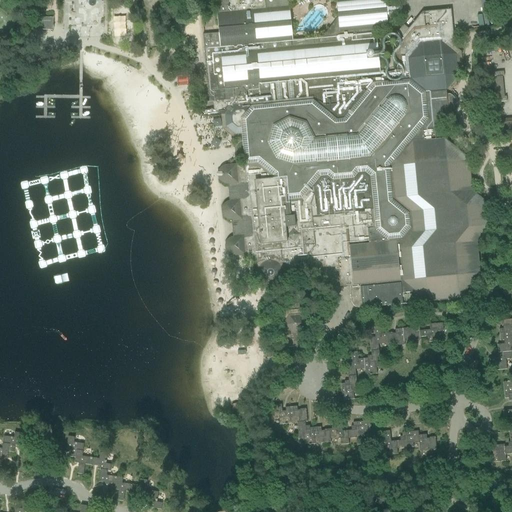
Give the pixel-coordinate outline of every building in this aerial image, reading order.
[(235,140),(242,140),(242,141),(238,143),(236,145),(235,148),(234,150),(235,154),(237,156),(240,158),(244,158),(244,164),(226,165),(225,166),(224,166),(223,166),(222,167),(221,168),(220,169),(219,170),(219,171),(218,172),(218,173),(218,174),(218,176),(218,177),(218,178),(218,179),(219,180),(220,181),(220,182),(221,183),(222,184),(223,184),(225,185),(226,185),(227,185),(228,185),(230,201),(229,201),(227,202),(226,202),(225,203),(224,204),(223,205),(223,206),(222,207),(222,208),(221,209),(221,210),(221,211),(221,213),(221,214),(222,215),(222,216),(223,217),(224,218),(225,219),(226,219),(227,220),(228,220),(229,221),(230,221),(231,221),(233,237),(232,237),(231,238),(230,238),(229,239),(228,239),(227,240),(226,241),(226,242),(225,243),(225,244),(225,245),(225,247),(225,248),(225,249),(225,250),(226,251),(226,252),(227,253),(228,254),(229,254),(230,255),(231,256),(232,256),(233,256),(234,256),(235,256),(244,255),(245,255),(246,255),(247,255),(248,255),(250,255),(251,255),(252,256),(253,256),(254,257),(254,258),(255,259),(256,260),(256,261),(256,262),(257,263),(258,275),(259,275),(259,277),(260,279),(261,281),(264,283),(266,285),(269,285),(272,285),(276,284),(278,282),(280,280),(281,277),(282,274),(282,271),(283,271),(282,264),(288,263),(289,273),(298,271),(296,262),(301,262),(301,271),(338,268),(340,285),(353,283),(353,286),(350,286),(351,302),(352,303),(352,304),(353,305),(353,306),(354,307),(355,307),(356,308),(357,308),(358,309),(359,309),(361,309),(362,309),(379,307),(433,302),(460,299),(463,295),(466,291),(480,275),(477,243),(491,227),(488,204),(472,191),(471,176),(469,159),(453,146),(444,139),(443,127),(439,124),(445,116),(448,113),(447,102),(446,92),(459,75),(459,65),(462,65),(461,52),(455,47),(451,10),(423,12),(409,30),(403,26),(392,40),(394,41),(396,75),(381,77),(381,79),(355,82),(355,76),(380,73),(379,61),(378,59),(376,39),(373,39),(372,31),(387,29),(386,19),(399,18),(398,11),(401,11),(400,3),(385,5),(384,0),(215,0),(216,15),(217,15),(217,21),(219,33),(203,35),(204,48),(206,76),(210,75),(211,86),(213,111),(201,112),(201,113),(201,114),(202,115),(203,116),(204,117),(205,117),(206,117),(207,117),(212,116),(221,116),(222,130),(232,138),(235,140)] [(52,31),(53,21),(53,18),(36,17),(35,30),(36,30),(52,31)] [(490,102),(506,100),(501,72),(486,74),(490,102)] [(187,86),(187,77),(176,78),(177,86),(187,86)] [(484,104),(484,113),(493,112),(493,103),(484,104)] [(511,118),(496,120),(497,130),(511,129),(511,118)] [(302,310),(299,310),(299,304),(289,305),(289,311),(286,311),(286,310),(285,311),(285,312),(278,325),(278,327),(279,327),(284,335),(279,338),(286,348),(293,347),(293,352),(298,352),(311,323),(302,310)] [(499,329),(500,337),(511,335),(511,319),(501,321),(502,326),(503,326),(503,329),(499,329)] [(420,331),(420,338),(427,337),(428,343),(438,342),(438,341),(437,341),(436,332),(444,332),(443,323),(429,324),(429,330),(420,331)] [(403,329),(404,342),(421,341),(420,338),(420,331),(419,324),(411,325),(411,329),(408,329),(408,328),(403,329)] [(378,345),(388,344),(387,334),(381,334),(380,327),(374,327),(375,338),(369,339),(371,352),(379,351),(378,345)] [(387,334),(388,344),(388,347),(405,345),(404,342),(403,329),(395,330),(395,334),(393,334),(392,333),(387,334)] [(511,335),(500,337),(500,341),(503,341),(504,344),(497,345),(498,352),(511,351),(511,348),(511,347),(511,335)] [(381,368),(379,351),(371,352),(371,356),(367,356),(367,359),(364,359),(365,369),(365,375),(370,375),(370,376),(372,376),(372,375),(377,374),(376,368),(381,368)] [(511,359),(511,351),(498,352),(498,358),(488,359),(488,365),(496,365),(496,371),(507,370),(506,360),(511,359)] [(346,364),(348,377),(356,376),(355,370),(365,369),(364,359),(358,360),(357,352),(351,353),(352,363),(346,364)] [(358,393),(356,376),(348,377),(348,381),(344,382),(344,384),(341,384),(342,401),(347,400),(347,401),(349,401),(349,400),(354,400),(354,393),(358,393)] [(511,400),(511,381),(509,382),(509,381),(507,381),(507,382),(503,383),(505,399),(508,399),(508,401),(511,400)] [(287,424),(291,424),(289,407),(285,408),(285,412),(282,412),(281,405),(274,406),(275,419),(279,419),(279,425),(285,425),(287,425),(287,424)] [(291,424),(297,423),(305,423),(307,422),(306,409),(300,410),(300,411),(297,411),(297,407),(289,407),(291,424)] [(511,410),(503,411),(503,417),(511,417),(511,422),(511,410)] [(349,444),(348,439),(347,431),(342,431),(341,421),(334,421),(335,429),(330,430),(331,440),(340,439),(341,445),(349,444)] [(347,431),(348,439),(365,438),(364,433),(370,433),(370,427),(371,427),(371,425),(370,425),(369,421),(353,423),(353,426),(351,427),(351,431),(347,431)] [(311,445),(315,445),(313,428),(310,428),(309,426),(305,426),(305,423),(297,423),(298,440),(302,439),(303,446),(309,445),(309,446),(311,446),(311,445)] [(331,443),(331,440),(330,430),(324,430),(324,431),(321,431),(321,427),(313,428),(315,445),(331,443)] [(398,455),(397,450),(396,441),(391,442),(390,431),(383,432),(384,440),(378,440),(379,451),(389,450),(389,456),(398,455)] [(396,441),(397,450),(413,448),(413,444),(419,444),(418,436),(419,436),(418,431),(402,433),(402,437),(400,437),(400,441),(396,441)] [(4,437),(3,444),(9,445),(8,452),(8,453),(14,453),(15,448),(15,446),(20,447),(21,434),(15,433),(14,438),(4,437)] [(418,436),(419,444),(420,453),(436,451),(435,437),(429,438),(429,439),(427,439),(426,435),(419,436),(418,436)] [(70,458),(76,458),(76,459),(77,451),(83,452),(85,445),(75,443),(75,438),(69,437),(67,450),(71,450),(70,458)] [(0,448),(0,466),(2,467),(3,459),(4,457),(8,458),(8,453),(8,452),(9,445),(3,444),(2,449),(0,448)] [(506,461),(505,455),(504,447),(504,445),(491,446),(491,452),(492,452),(493,455),(488,455),(489,463),(506,461)] [(83,457),(83,452),(77,451),(76,459),(76,458),(75,464),(79,464),(78,474),(84,475),(85,465),(92,466),(92,465),(93,459),(83,457)] [(99,459),(93,459),(92,465),(98,466),(98,470),(101,470),(108,471),(111,472),(112,465),(106,464),(108,454),(100,453),(99,459)] [(115,485),(117,478),(107,476),(108,471),(101,470),(99,483),(103,483),(102,493),(108,494),(110,484),(115,485)] [(131,493),(132,492),(133,485),(123,484),(123,479),(117,478),(115,485),(115,490),(119,491),(117,501),(124,502),(125,492),(131,493)] [(138,497),(143,498),(151,499),(152,492),(147,491),(148,481),(141,480),(140,486),(133,485),(132,492),(139,493),(138,497)] [(151,499),(143,498),(143,503),(150,504),(149,508),(161,510),(162,503),(157,502),(158,493),(152,492),(151,499)]
